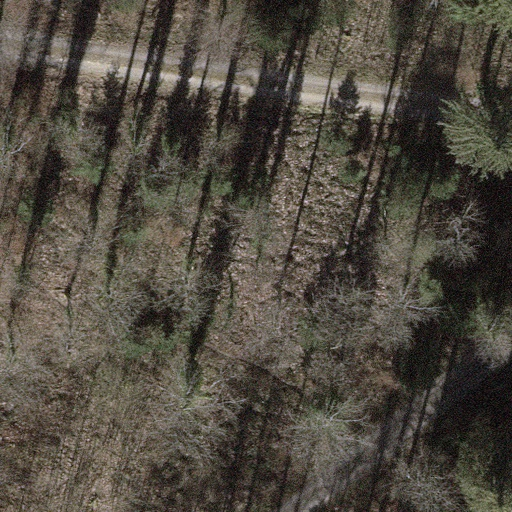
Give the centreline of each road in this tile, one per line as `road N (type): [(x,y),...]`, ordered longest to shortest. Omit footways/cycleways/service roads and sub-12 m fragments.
road 1 (track): [(0,44),(511,124)]
road 2 (track): [(511,358),(309,511)]
